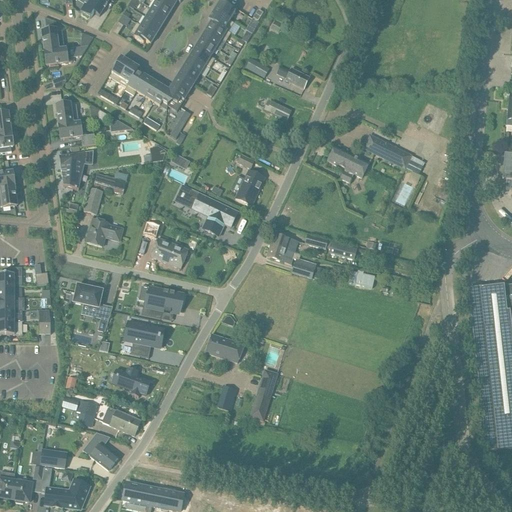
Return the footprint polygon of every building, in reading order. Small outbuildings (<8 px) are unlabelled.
[(84,0),(87,2),(80,13),(90,19),(94,14),(99,17),(110,0),(84,0)] [(172,11),(177,2),(180,4),(180,3),(179,3),(174,0),(154,0),(157,1),(172,11)] [(167,19),(172,11),(157,1),(151,10),(167,19)] [(214,13),(234,25),(234,24),(230,22),(235,13),(230,10),(231,9),(225,5),(224,6),(220,4),(214,12),(214,13)] [(167,19),(151,10),(146,18),(161,28),(167,19)] [(228,33),(234,25),(214,13),(209,21),(231,35),(228,33)] [(140,27),(156,37),(161,28),(146,18),(140,27)] [(372,26),(376,28),(380,20),(376,18),(372,26)] [(231,35),(209,21),(208,22),(211,23),(206,31),(221,41),(225,43),(226,43),(231,35)] [(282,26),(275,22),(270,30),(278,34),(282,26)] [(140,27),(136,25),(131,34),(135,36),(134,38),(144,44),(145,42),(150,46),(156,37),(140,27)] [(45,54),(64,51),(62,32),(60,32),(56,33),(56,31),(42,33),(45,54)] [(221,41),(206,31),(200,40),(216,49),(216,50),(221,41)] [(241,41),(244,43),(246,44),(247,44),(252,35),(247,33),(247,32),(241,41)] [(81,34),(80,48),(88,47),(93,39),(81,34)] [(195,49),(210,58),(215,61),(211,58),(216,50),(216,49),(200,40),(195,48),(195,49)] [(209,70),(215,61),(210,58),(195,49),(190,57),(190,58),(205,67),(209,70)] [(45,54),(46,67),(72,64),(70,50),(64,51),(45,54)] [(200,76),(205,67),(190,58),(184,66),(200,76)] [(130,64),(121,59),(118,64),(117,63),(113,69),(114,70),(109,79),(118,84),(123,75),(130,64)] [(268,71),(251,61),(246,69),(263,79),(268,71)] [(123,75),(118,84),(126,89),(124,92),(125,92),(132,80),(139,70),(138,70),(130,64),(123,75)] [(200,76),(184,66),(179,75),(194,84),(200,76)] [(290,73),(280,68),(276,75),(286,80),(285,82),(295,86),(304,91),(309,79),(300,75),(291,71),(290,73)] [(125,92),(133,97),(134,97),(136,93),(141,86),(146,78),(145,78),(137,73),(139,70),(132,80),(125,92)] [(176,81),(172,86),(187,96),(191,90),(194,85),(194,84),(179,75),(176,81)] [(55,91),(62,90),(66,82),(64,77),(52,82),(55,91)] [(141,86),(136,93),(145,98),(149,91),(154,83),(146,78),(141,86)] [(163,88),(154,83),(149,91),(145,98),(153,104),(154,104),(158,96),(163,88)] [(172,86),(169,91),(168,90),(171,101),(167,107),(177,113),(184,102),(187,96),(172,86)] [(154,104),(160,108),(162,104),(167,107),(171,101),(168,90),(168,91),(163,88),(158,96),(154,104)] [(207,95),(211,98),(216,91),(211,88),(207,95)] [(110,96),(103,92),(101,97),(107,101),(110,96)] [(287,122),(292,112),(271,102),(267,112),(287,122)] [(84,124),(78,124),(76,106),(70,107),(70,105),(56,107),(59,128),(68,126),(79,125),(84,124)] [(100,114),(101,122),(114,120),(101,113),(100,114)] [(0,136),(11,135),(8,114),(0,115),(0,136)] [(160,127),(147,119),(143,124),(157,132),(160,127)] [(117,122),(119,133),(130,131),(130,129),(117,122)] [(59,128),(61,141),(81,138),(83,148),(96,146),(94,136),(86,137),(84,124),(79,125),(68,126),(59,128)] [(179,135),(173,131),(170,137),(175,141),(179,135)] [(0,154),(1,154),(1,155),(11,153),(11,149),(13,148),(11,135),(0,136),(0,154)] [(369,137),(363,150),(405,170),(411,157),(369,137)] [(121,143),(122,152),(139,150),(138,141),(121,143)] [(158,148),(149,151),(151,164),(163,162),(166,152),(158,148)] [(362,179),(368,166),(334,149),(327,163),(345,171),(340,180),(349,184),(354,175),(362,179)] [(72,155),(59,157),(62,180),(63,188),(78,191),(79,189),(77,189),(82,166),(92,166),(93,152),(85,154),(72,155)] [(176,156),(172,163),(182,168),(186,161),(176,156)] [(511,156),(504,156),(502,176),(502,182),(506,182),(505,188),(510,188),(510,189),(511,189),(511,156)] [(238,164),(251,170),(254,163),(241,157),(238,164)] [(238,195),(235,200),(236,200),(248,206),(251,208),(254,202),(257,195),(259,191),(264,179),(258,176),(249,172),(247,176),(238,195)] [(0,188),(14,187),(12,173),(0,174),(0,188)] [(94,187),(121,196),(125,183),(98,175),(94,187)] [(0,207),(2,207),(3,209),(17,207),(14,187),(0,188),(0,207)] [(102,193),(90,190),(83,213),(96,216),(102,193)] [(190,192),(183,206),(208,218),(202,230),(218,238),(224,226),(230,229),(237,214),(190,192)] [(108,225),(93,221),(87,244),(102,248),(105,238),(111,239),(110,240),(119,243),(122,231),(108,227),(108,225)] [(294,255),(300,256),(294,254),(298,243),(274,235),(270,247),(294,255)] [(306,245),(325,250),(327,242),(308,237),(306,245)] [(188,252),(158,239),(150,258),(181,270),(188,252)] [(376,245),(368,243),(366,249),(375,251),(376,245)] [(332,244),(329,255),(354,261),(357,250),(332,244)] [(299,262),(300,256),(294,255),(270,247),(267,258),(290,266),(292,260),(299,262)] [(314,272),(295,266),(292,275),(311,281),(314,272)] [(351,272),(349,284),(372,289),(375,278),(363,275),(363,273),(358,271),(357,274),(351,272)] [(0,288),(16,288),(16,275),(0,275),(0,288)] [(503,286),(467,291),(485,455),(511,451),(511,335),(509,312),(511,311),(511,285),(504,287),(503,286)] [(77,286),(73,304),(99,310),(102,292),(101,292),(94,290),(86,288),(78,287),(77,286)] [(0,299),(16,300),(23,300),(16,300),(16,288),(0,288),(0,299)] [(164,292),(164,291),(163,292),(150,289),(147,302),(144,301),(141,316),(160,320),(162,313),(162,312),(164,312),(164,313),(170,314),(177,315),(177,311),(180,312),(180,311),(180,307),(181,307),(181,306),(181,305),(183,297),(183,296),(174,294),(174,293),(174,294),(170,293),(169,293),(168,293),(168,292),(168,293),(164,292)] [(23,300),(16,300),(0,299),(0,311),(22,312),(23,312),(23,300)] [(0,324),(22,324),(22,312),(0,311),(0,324)] [(101,316),(98,332),(105,334),(109,318),(101,316)] [(127,329),(126,337),(134,339),(131,355),(130,355),(130,356),(140,358),(140,357),(139,357),(139,356),(141,346),(142,346),(145,347),(146,344),(158,347),(158,344),(159,341),(160,341),(160,338),(159,338),(160,338),(160,334),(152,333),(152,332),(151,332),(152,328),(135,324),(128,323),(127,329)] [(0,324),(0,336),(22,336),(22,324),(0,324)] [(243,347),(211,337),(205,354),(238,365),(243,347)] [(102,343),(100,350),(107,352),(109,345),(102,343)] [(75,361),(91,365),(94,354),(77,350),(75,361)] [(121,373),(116,387),(132,393),(131,396),(139,399),(140,396),(145,397),(150,383),(137,378),(139,374),(127,370),(126,374),(121,373)] [(277,377),(264,372),(259,390),(250,419),(262,423),(271,394),(277,377)] [(66,388),(73,389),(75,380),(68,378),(66,388)] [(224,388),(218,408),(229,412),(236,391),(224,388)] [(78,401),(64,397),(61,409),(93,417),(96,406),(78,401)] [(141,423),(107,408),(101,423),(134,437),(141,423)] [(110,439),(97,435),(84,452),(91,458),(90,458),(108,472),(117,460),(103,449),(110,439)] [(33,452),(31,465),(36,466),(35,468),(33,480),(41,481),(43,469),(39,469),(42,445),(39,445),(37,453),(33,452)] [(42,452),(40,466),(65,470),(67,455),(42,452)] [(44,469),(40,494),(41,494),(46,494),(44,506),(51,507),(51,508),(60,509),(80,511),(89,488),(81,484),(81,483),(81,482),(77,480),(75,481),(75,482),(74,481),(69,493),(48,490),(49,487),(52,471),(44,469)] [(0,501),(6,503),(7,500),(10,501),(15,476),(0,474),(0,501)] [(29,504),(32,486),(13,483),(10,501),(16,502),(15,504),(23,505),(23,503),(29,504)] [(123,499),(123,502),(146,506),(144,511),(150,511),(151,508),(155,490),(126,484),(126,487),(125,491),(124,494),(125,495),(124,499),(123,499)] [(155,490),(151,508),(160,509),(160,511),(163,511),(167,511),(168,511),(172,511),(179,511),(180,511),(182,499),(183,498),(183,497),(183,496),(176,494),(176,491),(164,489),(163,492),(157,491),(155,490)]
